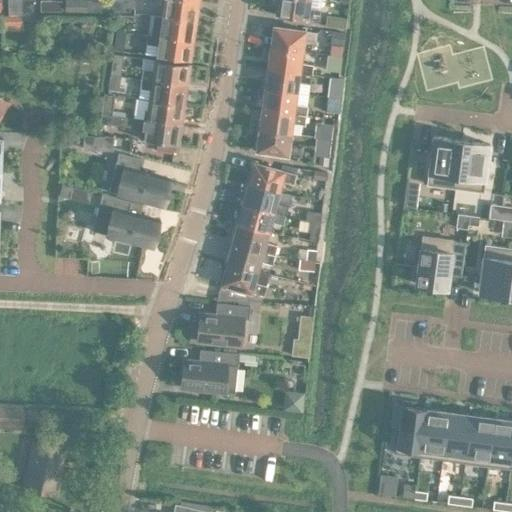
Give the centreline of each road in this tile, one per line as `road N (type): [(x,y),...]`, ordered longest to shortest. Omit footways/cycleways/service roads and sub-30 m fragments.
road 1 (residential): [(170,292),(218,130),(237,0)]
road 2 (track): [(163,311),(0,303)]
road 3 (residential): [(31,283),(25,250),(34,139)]
road 4 (residential): [(134,427),(170,292)]
road 5 (residential): [(170,292),(31,283)]
road 6 (residential): [(134,427),(271,446)]
road 7 (residential): [(511,367),(391,350)]
